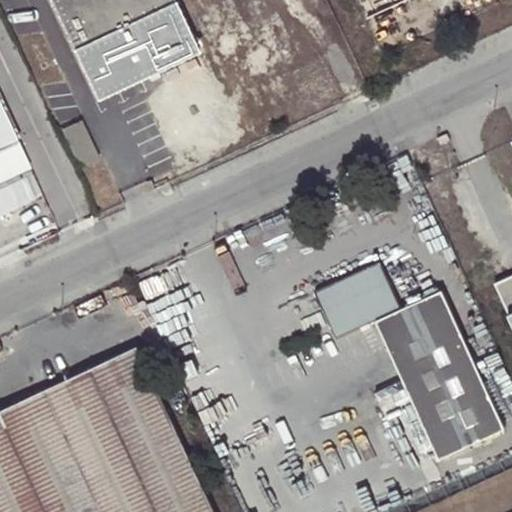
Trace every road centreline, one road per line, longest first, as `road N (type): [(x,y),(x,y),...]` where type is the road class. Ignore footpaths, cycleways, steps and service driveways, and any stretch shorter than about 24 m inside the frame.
road 1 (unclassified): [(511,68),(0,303)]
road 2 (unknown): [(199,210),(292,395)]
road 3 (unknown): [(458,92),(497,214),(511,231)]
